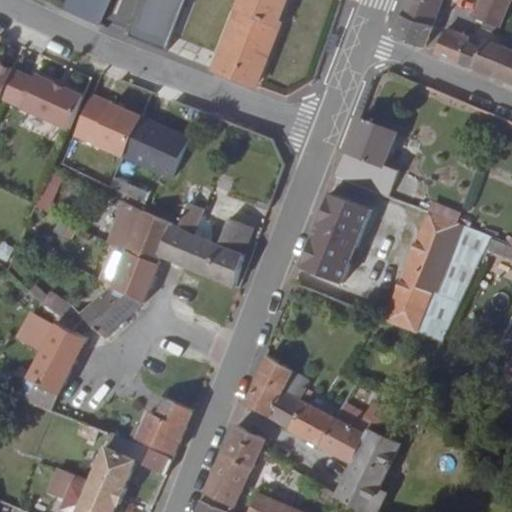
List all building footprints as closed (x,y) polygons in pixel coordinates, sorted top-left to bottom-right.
[(122,0),(78,0),(73,14),(109,30),(122,0)] [(250,0),(224,74),(271,91),(294,23),(290,21),(297,0),(250,0)] [(414,0),(408,15),(440,27),(448,0),(414,0)] [(508,25),(511,15),(511,2),(496,0),(489,0),(483,17),(508,25)] [(432,49),(440,27),(408,15),(401,36),(432,49)] [(467,57),(473,42),(453,34),(444,54),(464,62),(467,57)] [(464,62),(511,81),(511,46),(493,40),(489,48),(473,42),(467,57),(464,62)] [(21,69),(0,58),(0,107),(3,109),(21,69)] [(91,101),(43,79),(29,111),(78,132),(91,101)] [(411,129),(370,113),(345,175),(405,199),(417,171),(397,162),(411,129)] [(178,168),(173,166),(169,174),(161,170),(156,180),(164,184),(156,203),(185,216),(197,187),(174,177),(178,168)] [(47,211),(65,172),(53,167),(35,205),(47,211)] [(112,178),(109,189),(144,200),(148,190),(112,178)] [(385,209),(338,190),(308,265),(354,283),(385,209)] [(190,229),(201,234),(210,211),(199,207),(194,219),(191,227),(190,229)] [(137,249),(168,263),(171,256),(184,224),(153,211),(137,249)] [(472,225),(437,212),(386,319),(417,332),(437,288),(441,290),(472,225)] [(29,237),(37,244),(48,219),(40,215),(29,237)] [(184,224),(171,256),(178,259),(190,229),(191,227),(184,224)] [(224,244),(201,234),(190,229),(178,259),(245,286),(254,255),(236,248),(243,229),(231,225),(224,244)] [(261,237),(243,229),(236,248),(254,255),(261,237)] [(37,244),(29,237),(18,259),(28,263),(37,244)] [(137,249),(122,286),(153,301),(168,263),(137,249)] [(152,303),(153,301),(122,286),(93,318),(116,340),(152,303)] [(86,325),(78,321),(73,327),(65,324),(37,375),(6,364),(0,379),(0,380),(27,391),(26,394),(63,410),(99,340),(80,331),(86,325)] [(511,335),(497,364),(511,371),(511,335)] [(254,403),(303,432),(319,405),(314,402),(320,389),(327,392),(334,379),(278,354),(254,403)] [(303,432),(334,448),(347,420),(327,410),(336,397),(327,392),(320,389),(314,402),(319,405),(303,432)] [(205,413),(175,401),(167,417),(197,431),(205,413)] [(334,448),(364,464),(378,436),(380,430),(390,435),(391,434),(399,417),(406,408),(403,403),(396,409),(382,402),(377,412),(356,401),(347,420),(334,448)] [(167,417),(159,414),(148,441),(186,456),(197,431),(167,417)] [(107,429),(93,423),(88,433),(103,439),(107,429)] [(244,428),(215,500),(242,511),(273,448),(275,442),(244,428)] [(411,442),(391,434),(390,435),(380,430),(378,436),(364,464),(349,496),(368,508),(377,511),(380,511),(391,489),(411,442)] [(147,445),(122,435),(104,477),(70,462),(61,485),(79,493),(70,511),(120,511),(123,507),(129,508),(136,491),(131,489),(144,458),(178,473),(184,461),(147,445)] [(389,511),(398,492),(391,489),(380,511),(389,511)] [(303,511),(272,498),(265,511),(303,511)] [(243,511),(242,511),(215,500),(210,511),(243,511)]
